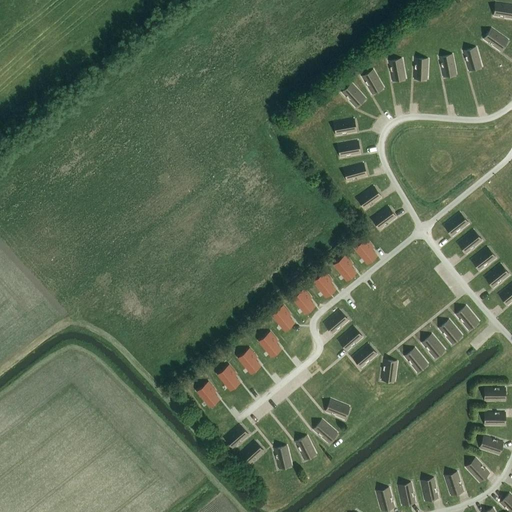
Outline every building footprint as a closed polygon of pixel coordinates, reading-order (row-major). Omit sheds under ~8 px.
[(511,19),(511,16),(511,6),(496,4),(494,16),(511,19)] [(499,50),(506,40),(491,30),(484,40),(499,50)] [(468,69),(481,66),(476,48),(464,52),(468,69)] [(443,76),(455,73),(452,55),(440,58),(443,76)] [(427,78),(428,60),(415,59),(414,77),(427,78)] [(392,80),(405,77),(401,60),(389,62),(392,80)] [(371,93),(382,87),(373,71),(362,77),(371,93)] [(354,106),(363,98),(351,84),(342,93),(354,106)] [(336,136),(354,133),(351,120),(334,123),(336,136)] [(340,158),(358,155),(355,142),(338,145),(340,158)] [(347,182),(364,177),(361,165),(344,170),(347,182)] [(365,209),(379,199),(372,189),(357,199),(365,209)] [(380,230),(394,219),(386,209),(372,220),(380,230)] [(452,236),(466,225),(459,215),(444,227),(452,236)] [(466,254),(480,243),(472,233),(458,244),(466,254)] [(367,263),(367,262),(376,256),(369,247),(371,246),(366,240),(355,248),(367,263)] [(479,271),(494,260),(486,250),(472,261),(479,271)] [(335,265),(347,279),(355,272),(349,264),(351,262),(346,256),(335,265)] [(493,288),(507,277),(499,267),(485,278),(493,288)] [(313,283),(326,297),(335,290),(328,282),(330,280),(325,273),(313,283)] [(507,306),(511,301),(511,285),(499,296),(507,306)] [(292,299),(305,314),(314,307),(307,298),(309,296),(304,290),(292,299)] [(272,315),(283,330),(293,323),(286,315),(288,313),(282,306),(272,315)] [(467,329),(477,321),(465,307),(456,315),(467,329)] [(333,334),(346,322),(338,313),(324,325),(333,334)] [(451,343),(460,335),(449,321),(439,329),(451,343)] [(347,351),(360,339),(352,330),(339,341),(347,351)] [(259,342),(272,356),(281,349),(274,341),(276,339),(270,333),(259,342)] [(433,357),(443,349),(431,335),(422,343),(433,357)] [(361,368),(375,356),(367,347),(353,358),(361,368)] [(239,358),(251,374),(260,366),(253,357),(255,355),(250,349),(239,358)] [(416,371),(426,363),(414,349),(405,357),(416,371)] [(394,380),(397,362),(384,361),(382,379),(394,380)] [(218,375),(230,389),(240,382),(233,374),(234,372),(229,366),(218,375)] [(197,391),(210,406),(219,399),(212,391),(214,388),(208,382),(197,391)] [(505,401),(505,389),(487,389),(487,401),(505,401)] [(342,419),(347,407),(331,400),(326,412),(342,419)] [(505,426),(505,413),(487,413),(487,426),(505,426)] [(327,442),(335,433),(322,421),(313,430),(327,442)] [(233,449),(247,437),(238,428),(225,439),(233,449)] [(303,458),(315,453),(307,437),(295,442),(303,458)] [(499,455),(503,443),(486,438),(482,449),(499,455)] [(248,465),(262,453),(253,444),(240,456),(248,465)] [(278,467),(291,464),(286,447),(274,450),(278,467)] [(480,483),(489,474),(476,461),(467,469),(480,483)] [(451,496),(463,492),(457,475),(446,479),(451,496)] [(425,501),(438,499),(434,481),(421,484),(425,501)] [(402,506),(415,503),(411,486),(399,488),(402,506)] [(382,511),(394,508),(389,491),(377,494),(382,511)] [(508,511),(511,511),(511,497),(509,495),(500,503),(508,511)]
